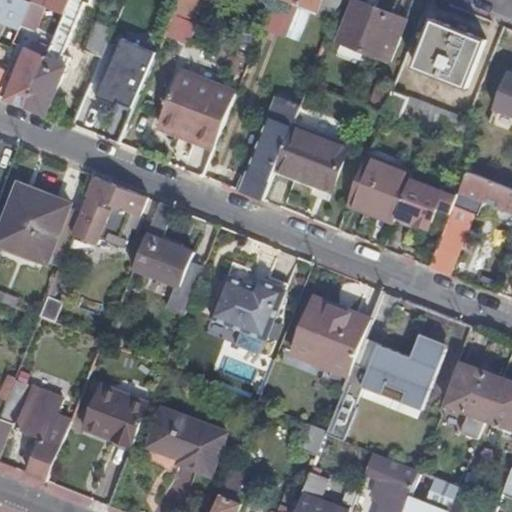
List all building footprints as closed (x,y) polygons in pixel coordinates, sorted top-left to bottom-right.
[(0,0),(0,96),(10,72),(0,68),(0,24),(9,0),(0,0)] [(21,0),(16,15),(26,19),(33,1),(29,0),(21,0)] [(29,0),(33,1),(48,7),(68,15),(74,0),(29,0)] [(287,33),(297,7),(279,0),(275,0),(265,25),(287,33)] [(335,23),(344,0),(296,0),(322,10),(320,17),(335,23)] [(410,21),(359,0),(342,42),(393,62),(410,21)] [(26,19),(26,20),(41,26),(48,7),(33,1),(26,19)] [(177,16),(173,25),(170,32),(193,42),(200,24),(177,16)] [(487,40),(437,20),(419,67),(469,87),(487,40)] [(90,51),(104,58),(116,30),(101,24),(90,51)] [(57,43),(28,108),(49,116),(57,98),(68,68),(53,62),(54,56),(65,60),(77,31),(64,26),(57,43)] [(37,35),(10,100),(18,104),(28,108),(57,43),(37,35)] [(99,99),(135,114),(153,71),(161,53),(125,38),(99,99)] [(511,72),(510,71),(496,109),(511,115),(511,72)] [(162,125),(218,147),(238,95),(183,72),(162,125)] [(469,120),(395,90),(386,114),(432,133),(460,143),(469,120)] [(57,98),(49,116),(63,121),(70,104),(57,98)] [(243,183),(240,191),(266,201),(279,169),(281,163),(297,121),(302,109),(283,101),(249,185),(243,183)] [(352,143),(297,121),(281,163),(336,184),(352,143)] [(20,147),(4,141),(0,153),(0,163),(12,169),(20,147)] [(369,157),(351,203),(397,221),(399,216),(414,178),(415,175),(369,157)] [(281,163),(279,169),(334,191),(336,184),(281,163)] [(511,189),(471,172),(467,182),(463,192),(476,197),(511,211),(511,189)] [(128,190),(97,178),(74,235),(100,244),(102,244),(108,247),(111,242),(128,248),(136,229),(134,221),(136,215),(143,217),(150,199),(128,190)] [(446,190),(414,178),(399,216),(418,224),(421,217),(434,222),(446,190)] [(70,205),(20,185),(0,237),(0,242),(48,263),(70,205)] [(476,197),(463,192),(457,205),(471,211),(476,197)] [(182,211),(162,203),(137,269),(182,286),(178,295),(193,301),(205,272),(192,266),(197,253),(184,248),(184,245),(166,236),(168,231),(172,231),(174,230),(182,211)] [(457,205),(433,268),(451,275),(463,244),(459,242),(471,211),(457,205)] [(265,291),(257,287),(229,277),(213,319),(244,331),(239,346),(259,354),(265,340),(269,341),(289,291),(269,283),(265,291)] [(260,279),(257,287),(265,291),(269,283),(260,279)] [(0,290),(0,299),(18,306),(21,299),(0,290)] [(65,303),(50,297),(43,317),(57,322),(65,303)] [(324,378),(348,387),(367,339),(374,319),(319,297),(296,354),(328,367),(324,378)] [(348,387),(331,431),(330,434),(345,441),(368,382),(426,405),(449,349),(429,341),(421,360),(367,339),(348,387)] [(504,379),(502,378),(465,363),(449,404),(488,420),(504,379)] [(511,381),(504,379),(488,420),(511,428),(511,381)] [(28,385),(18,381),(0,425),(0,462),(15,424),(14,423),(28,385)] [(87,427),(136,447),(153,402),(104,383),(87,427)] [(46,440),(32,475),(50,482),(72,428),(57,422),(60,414),(64,400),(33,388),(17,429),(46,440)] [(229,435),(167,411),(152,447),(184,460),(182,464),(213,476),(229,435)] [(75,420),(60,414),(57,422),(72,428),(75,420)] [(331,431),(314,425),(304,449),(321,456),(330,434),(331,431)] [(405,511),(422,471),(389,458),(383,476),(394,481),(382,511),(405,511)] [(452,511),(462,487),(422,471),(405,511),(452,511)] [(217,511),(241,511),(244,504),(230,498),(233,489),(227,486),(217,511)] [(350,511),(306,494),(298,511),(350,511)]
